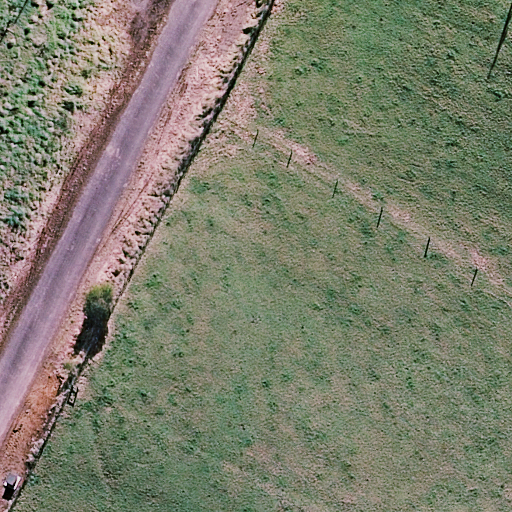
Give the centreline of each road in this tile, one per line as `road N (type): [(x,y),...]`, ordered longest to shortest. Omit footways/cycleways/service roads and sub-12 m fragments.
road 1 (unclassified): [(194,0),(0,388)]
road 2 (track): [(0,133),(150,0)]
